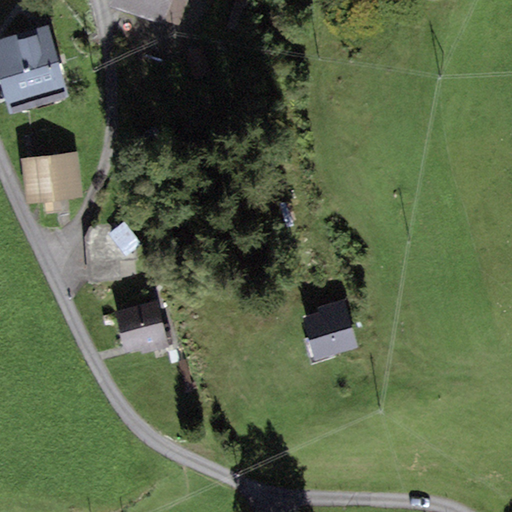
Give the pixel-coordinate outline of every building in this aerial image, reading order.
[(253,2),(246,0),(237,0),(229,24),(243,29),(253,2)] [(30,37),(0,45),(0,51),(14,102),(59,89),(43,33),(30,37)] [(202,52),(190,55),(196,74),(207,70),(202,52)] [(76,151),(20,160),(27,204),(83,195),(76,151)] [(163,307),(122,316),(131,360),(173,351),(163,307)] [(353,309),(304,319),(314,366),(363,355),(353,309)]
